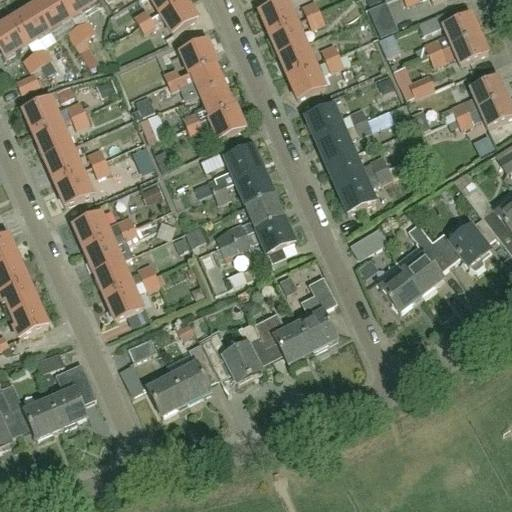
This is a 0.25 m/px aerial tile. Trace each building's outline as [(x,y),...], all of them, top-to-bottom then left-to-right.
[(36,14),(50,37),(71,24),(56,0),(57,1),(36,14)] [(95,10),(88,0),(56,0),(71,24),(77,33),(85,46),(95,40),(82,18),(95,10)] [(185,3),(183,0),(149,0),(161,19),(185,3)] [(367,0),(365,1),(369,10),(383,5),(380,0),(367,0)] [(401,0),(406,10),(419,4),(416,0),(401,0)] [(452,0),(430,0),(434,9),(452,0)] [(161,19),(152,25),(140,32),(146,41),(167,28),(174,39),(198,24),(185,3),(161,19)] [(270,39),(298,27),(288,5),(260,17),(270,39)] [(302,12),(307,23),(321,17),(316,6),(302,12)] [(50,37),(36,14),(15,27),(29,50),(28,50),(34,60),(41,72),(51,66),(38,44),(50,37)] [(135,24),(140,32),(152,25),(147,16),(135,24)] [(326,29),(321,17),(307,23),(313,36),(326,29)] [(446,17),(431,24),(418,29),(424,40),(450,29),(446,17)] [(424,51),(429,62),(481,39),(472,20),(445,32),(449,40),(424,51)] [(13,26),(0,33),(0,55),(6,64),(28,50),(29,50),(15,27),(14,27),(13,26)] [(279,61),(307,49),(298,27),(270,39),(279,61)] [(85,46),(77,33),(67,39),(68,41),(75,52),(76,51),(85,46)] [(433,72),(458,61),(462,71),(490,58),(481,39),(429,62),(433,72)] [(181,58),(190,81),(217,68),(208,46),(181,58)] [(279,61),(289,83),(317,71),(307,49),(279,61)] [(322,55),(327,66),(339,61),(335,49),(322,55)] [(24,66),(31,78),(41,72),(34,60),(24,66)] [(317,71),(289,83),(299,105),(326,93),(321,81),(344,71),(339,61),(327,66),(317,71)] [(199,103),(227,90),(217,68),(190,81),(181,85),(168,90),(172,98),(194,89),(199,103)] [(181,85),(178,76),(165,81),(168,90),(181,85)] [(22,99),(40,90),(35,79),(17,88),(22,99)] [(429,81),(409,90),(416,104),(436,96),(429,81)] [(481,113),(481,114),(509,102),(500,82),(472,94),(481,113)] [(237,112),(227,90),(199,103),(209,125),(237,112)] [(456,124),(461,135),(486,124),(490,134),(511,123),(511,108),(509,102),(481,114),(481,113),(468,119),(456,124)] [(63,131),(73,127),(73,125),(85,119),(81,108),(58,119),(51,104),(24,115),(36,140),(38,140),(63,129),(63,131)] [(468,119),(464,108),(451,113),(456,124),(468,119)] [(209,125),(199,129),(186,135),(190,145),(213,135),(218,147),(246,134),(237,112),(209,125)] [(350,121),(341,125),(335,112),(307,124),(318,149),(320,148),(320,149),(368,127),(362,114),(350,120),(350,121)] [(85,119),(73,125),(73,127),(77,135),(90,130),(85,119)] [(150,149),(153,148),(165,143),(162,135),(156,137),(150,124),(142,127),(144,132),(150,149)] [(320,149),(330,172),(356,160),(350,146),(372,136),(369,127),(320,149)] [(49,163),(73,152),(63,131),(63,129),(38,140),(49,163)] [(83,175),(73,152),(49,163),(58,185),(56,185),(56,187),(83,175)] [(238,189),(263,178),(263,177),(265,176),(255,152),(227,164),(238,189)] [(88,160),(93,171),(106,165),(101,154),(88,160)] [(163,179),(174,174),(166,156),(156,161),(163,179)] [(511,156),(498,165),(507,179),(511,175),(511,156)] [(356,160),(330,172),(340,194),(338,195),(339,196),(367,183),(356,160)] [(389,174),(384,163),(371,169),(376,179),(389,174)] [(111,176),(106,165),(93,171),(98,182),(111,176)] [(393,184),(389,174),(376,179),(367,183),(339,196),(349,221),(378,209),(371,194),(393,184)] [(68,212),(94,200),(83,175),(56,187),(68,212)] [(274,201),(263,178),(238,189),(248,212),(274,201)] [(214,199),(227,194),(222,181),(209,187),(209,188),(213,198),(214,199)] [(213,198),(209,188),(195,194),(199,204),(213,198)] [(165,190),(149,191),(150,207),(166,206),(165,190)] [(511,239),(511,194),(491,211),(478,193),(465,203),(482,225),(484,224),(499,243),(509,236),(511,239)] [(227,194),(214,199),(219,211),(232,205),(227,194)] [(258,234),(284,223),(274,201),(248,212),(255,226),(244,230),(231,235),(235,244),(247,239),(258,234)] [(89,255),(136,234),(131,222),(117,228),(109,232),(103,219),(76,231),(87,255),(89,254),(89,255)] [(285,253),(297,247),(286,223),(284,223),(258,234),(247,239),(235,244),(241,256),(264,246),(270,259),(271,259),(275,269),(290,263),(285,253)] [(488,252),(499,243),(484,224),(482,225),(473,232),(472,230),(451,246),(445,239),(433,248),(451,272),(461,265),(469,275),(471,273),(475,277),(484,270),(481,265),(492,257),(488,252)] [(397,268),(423,302),(445,286),(440,280),(451,272),(433,248),(419,230),(408,238),(418,251),(396,267),(397,268)] [(141,243),(136,234),(89,255),(100,278),(124,267),(118,254),(141,243)] [(388,248),(379,234),(366,242),(374,256),(388,248)] [(0,273),(19,265),(9,242),(0,245),(0,273)] [(0,298),(28,285),(19,265),(0,273),(0,300),(1,300),(0,298)] [(107,300),(107,302),(156,280),(151,269),(139,275),(140,277),(131,281),(124,267),(100,278),(109,299),(107,300)] [(380,293),(391,308),(400,319),(423,302),(397,268),(374,285),(380,293)] [(211,274),(221,298),(231,294),(220,270),(211,274)] [(156,280),(107,302),(118,326),(146,314),(139,299),(146,295),(148,299),(162,293),(156,280)] [(325,316),(338,310),(339,310),(326,283),(311,290),(317,302),(303,309),(311,325),(300,330),(314,358),(339,345),(325,316)] [(13,321),(39,310),(28,285),(0,298),(1,300),(6,311),(9,309),(13,321)] [(251,307),(255,318),(271,313),(267,302),(251,307)] [(39,310),(13,321),(18,332),(15,334),(20,345),(49,333),(39,310)] [(261,345),(272,366),(284,360),(289,370),(314,358),(300,330),(275,342),(273,338),(261,345)] [(201,349),(220,384),(232,378),(238,390),(264,377),(260,371),(272,366),(261,345),(250,350),(249,349),(227,360),(217,340),(201,349)] [(0,356),(10,353),(4,342),(0,343),(0,356)] [(157,358),(150,345),(128,355),(134,369),(157,358)] [(173,381),(188,409),(213,397),(209,390),(220,384),(201,349),(189,355),(196,369),(173,381)] [(60,359),(38,368),(42,380),(65,372),(60,359)] [(188,409),(173,381),(148,394),(163,422),(188,409)] [(0,453),(12,449),(9,443),(20,439),(15,427),(11,417),(0,390),(0,453)] [(49,404),(61,435),(87,424),(74,394),(49,404)] [(37,445),(61,435),(49,404),(23,415),(22,413),(11,417),(15,427),(20,439),(31,434),(37,445)]
